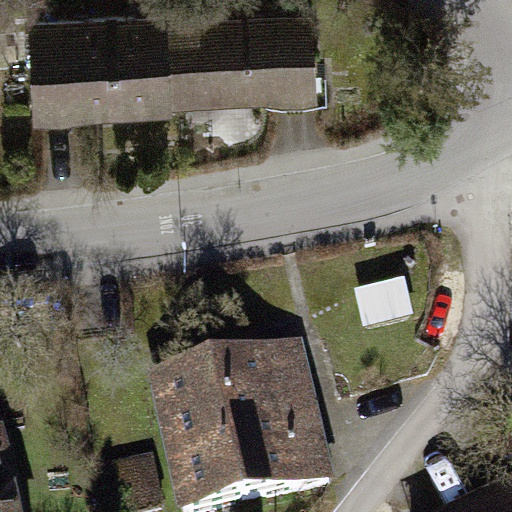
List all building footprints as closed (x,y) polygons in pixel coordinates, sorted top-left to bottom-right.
[(325,0),(309,0),(33,13),(38,118),(330,105),(325,0)] [(184,511),(330,479),(300,347),(153,381),(182,511),(184,511)] [(18,511),(1,440),(0,440),(0,511),(18,511)] [(124,460),(127,511),(169,511),(166,457),(124,460)] [(511,511),(511,481),(453,511),(511,511)]
